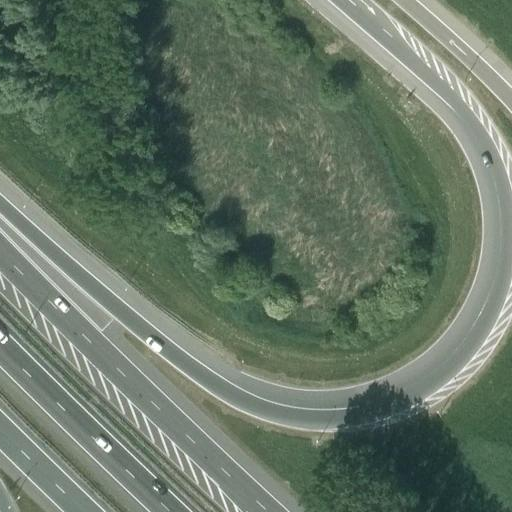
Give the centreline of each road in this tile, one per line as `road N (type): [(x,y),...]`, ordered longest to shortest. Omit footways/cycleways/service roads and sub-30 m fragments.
road 1 (motorway): [(348,0),(478,130),(506,204),(508,241),(494,304),(460,358),(404,400),(332,418),(286,416),(247,403),(174,356),(0,203)]
road 2 (motorway): [(255,511),(111,380),(0,262)]
road 3 (motorway): [(0,347),(167,511)]
road 4 (motorway): [(511,101),(404,0)]
